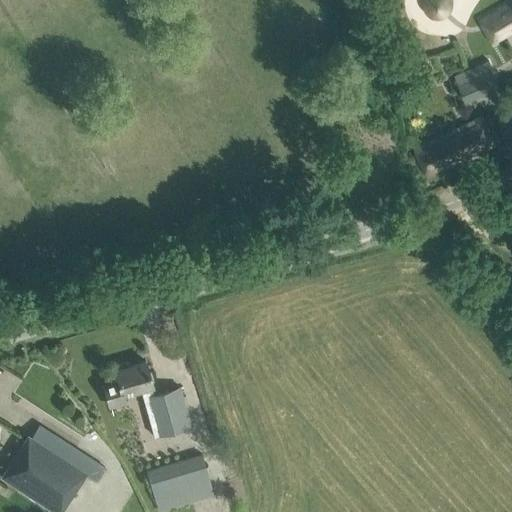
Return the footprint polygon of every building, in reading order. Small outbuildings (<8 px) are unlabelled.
[(511,11),(486,27),(505,59),(511,54),(511,11)] [(468,69),(452,75),(463,101),(499,86),(488,60),(468,69)] [(481,115),(414,146),(428,175),(494,143),(481,115)] [(107,398),(122,393),(122,392),(139,387),(153,436),(190,425),(179,386),(154,393),(145,360),(129,365),(128,361),(116,365),(117,368),(114,369),(117,379),(103,383),(107,398)] [(27,435),(1,474),(59,511),(85,473),(63,459),(72,445),(62,439),(53,452),(39,443),(30,437),(27,435)] [(200,453),(185,458),(146,469),(159,511),(213,495),(200,453)]
